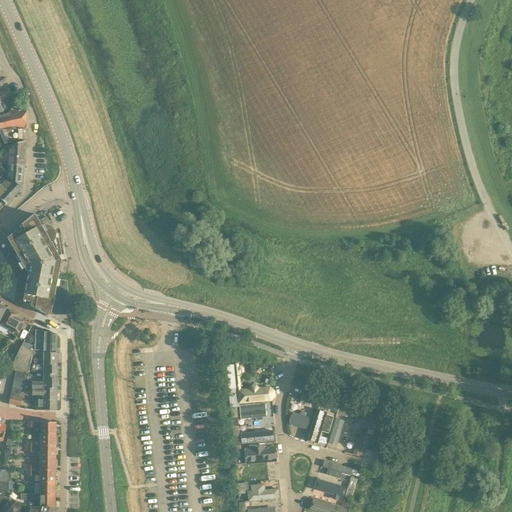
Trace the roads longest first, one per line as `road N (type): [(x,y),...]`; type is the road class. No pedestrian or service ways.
road 1 (unclassified): [(511,251),(489,211),(459,117),(456,58),(475,0)]
road 2 (tertiary): [(111,511),(97,355),(116,290)]
road 3 (tertiary): [(511,393),(297,346)]
road 4 (tertiary): [(75,189),(50,107),(2,0)]
road 5 (tertiary): [(297,346),(116,290)]
road 6 (residential): [(0,219),(31,183),(33,121),(4,64)]
road 7 (residential): [(64,419),(65,331),(16,304)]
road 8 (residential): [(318,450),(303,504),(289,505),(281,446)]
